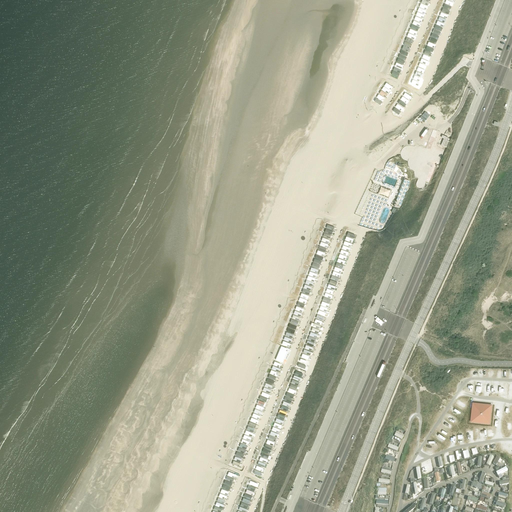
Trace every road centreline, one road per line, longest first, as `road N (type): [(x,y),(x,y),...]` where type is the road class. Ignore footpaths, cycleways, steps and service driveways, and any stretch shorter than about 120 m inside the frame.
road 1 (primary): [(511,37),(315,511)]
road 2 (primary): [(320,511),(511,49)]
